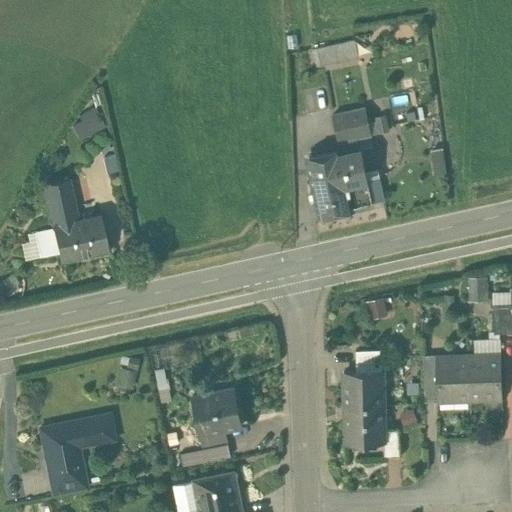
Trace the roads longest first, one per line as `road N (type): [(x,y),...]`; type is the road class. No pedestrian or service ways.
road 1 (secondary): [(0,327),(295,263)]
road 2 (residential): [(295,263),(306,502)]
road 3 (secondary): [(295,263),(511,214)]
road 4 (residential): [(306,502),(412,500),(477,487)]
